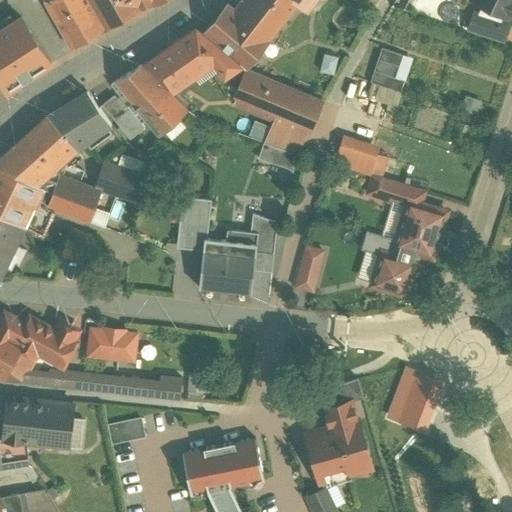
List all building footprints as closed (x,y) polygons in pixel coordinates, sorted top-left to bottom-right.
[(0,0),(0,33),(0,34),(0,33),(0,95),(1,98),(59,60),(24,0),(0,0)] [(44,0),(35,5),(64,56),(102,34),(82,0),(44,0)] [(85,0),(102,28),(149,0),(85,0)] [(268,35),(224,0),(221,0),(199,27),(244,64),(268,35)] [(269,35),(292,6),(306,17),(319,0),(232,0),(230,4),(269,35)] [(511,0),(461,0),(460,3),(508,26),(511,15),(511,0)] [(134,61),(170,95),(206,69),(221,82),(241,67),(199,27),(192,22),(134,61)] [(382,48),(370,82),(401,93),(412,59),(382,48)] [(330,74),(335,57),(320,53),(316,70),(330,74)] [(134,62),(107,85),(151,137),(178,114),(134,62)] [(298,156),(321,100),(241,67),(218,123),(298,156)] [(77,90),(41,117),(68,151),(103,124),(77,90)] [(41,117),(0,151),(0,175),(27,188),(68,151),(41,117)] [(96,159),(88,184),(49,172),(38,208),(102,227),(106,213),(91,208),(96,191),(129,201),(140,163),(118,156),(115,165),(96,159)] [(0,175),(0,224),(14,232),(33,191),(27,188),(0,175)] [(386,244),(428,255),(439,215),(397,203),(386,244)] [(194,252),(192,291),(250,297),(253,272),(270,274),(273,224),(248,215),(247,243),(204,237),(203,221),(175,218),(171,249),(194,252)] [(0,262),(14,232),(0,224),(0,262)] [(85,265),(96,237),(64,225),(53,253),(85,265)] [(372,244),(361,287),(400,298),(413,255),(372,244)] [(322,256),(304,251),(293,290),(311,295),(322,256)] [(0,378),(19,343),(59,365),(82,324),(63,313),(55,327),(22,309),(16,319),(0,310),(0,378)] [(132,333),(88,328),(85,357),(128,362),(132,333)] [(402,365),(381,417),(419,432),(440,380),(402,365)] [(175,382),(23,366),(21,384),(173,400),(175,382)] [(186,392),(205,391),(204,374),(185,375),(186,392)] [(327,383),(329,399),(360,396),(358,380),(327,383)] [(65,402),(1,395),(0,408),(0,439),(60,446),(65,402)] [(366,467),(349,399),(320,406),(326,430),(304,436),(314,480),(366,467)] [(108,443),(143,437),(140,417),(105,423),(108,443)] [(183,458),(192,497),(263,482),(255,443),(183,458)] [(326,511),(317,491),(303,498),(309,511),(326,511)]
